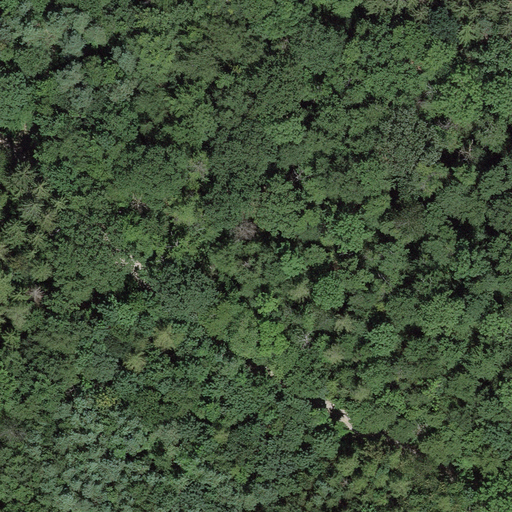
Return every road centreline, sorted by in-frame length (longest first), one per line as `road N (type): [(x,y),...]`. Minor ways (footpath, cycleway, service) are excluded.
road 1 (track): [(0,138),(169,307),(253,370),(511,500)]
road 2 (track): [(28,162),(57,0)]
